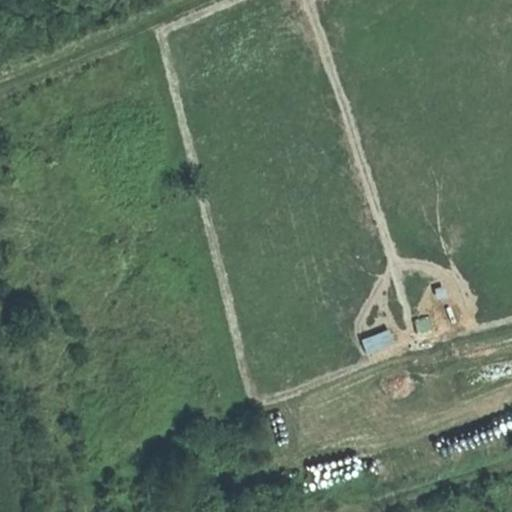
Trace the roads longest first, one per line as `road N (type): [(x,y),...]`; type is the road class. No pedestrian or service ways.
road 1 (track): [(193,0),(0,78)]
road 2 (track): [(341,511),(511,460)]
